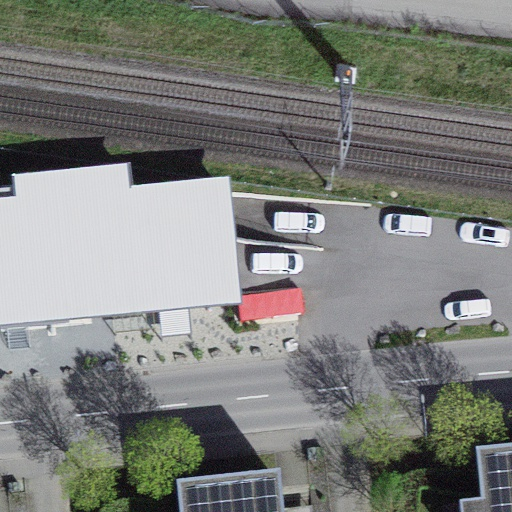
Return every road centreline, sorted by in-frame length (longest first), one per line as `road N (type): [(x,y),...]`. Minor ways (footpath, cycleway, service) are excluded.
road 1 (tertiary): [(0,422),(511,369)]
road 2 (unknown): [(15,209),(50,417)]
